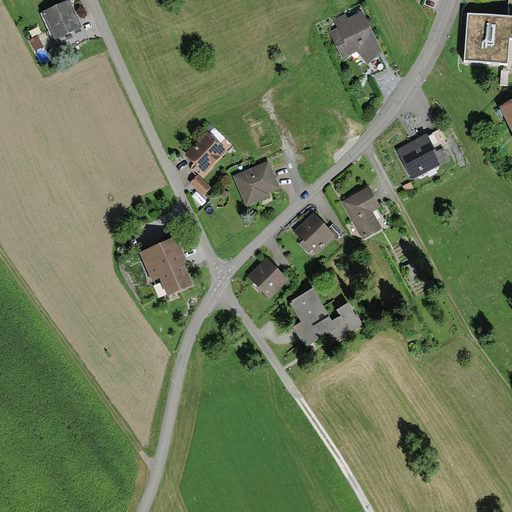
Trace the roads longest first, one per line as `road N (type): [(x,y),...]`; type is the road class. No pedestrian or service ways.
road 1 (residential): [(223,277),(365,140),(422,66),(452,0)]
road 2 (residential): [(93,0),(223,277)]
road 3 (track): [(511,395),(466,331),(365,140)]
road 4 (residential): [(140,511),(185,343),(223,277)]
road 5 (residential): [(223,277),(304,404)]
road 6 (track): [(368,511),(304,404)]
